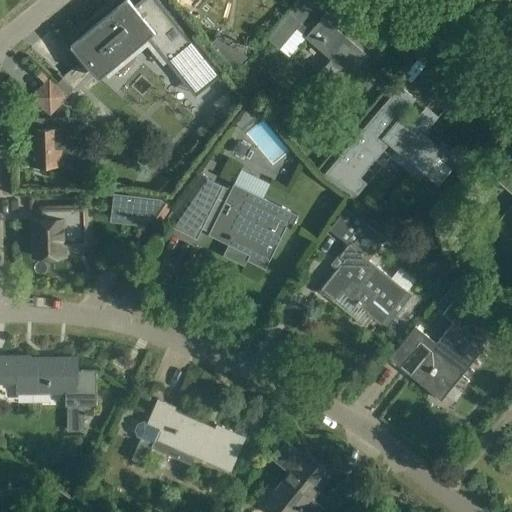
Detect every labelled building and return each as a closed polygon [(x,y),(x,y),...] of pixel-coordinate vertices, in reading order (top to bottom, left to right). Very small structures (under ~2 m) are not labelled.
[(88,32),(79,39),(87,48),(86,48),(97,62),(98,61),(105,70),(134,47),(135,47),(148,36),(155,44),(159,41),(172,56),(168,59),(195,92),(222,71),(194,37),(191,40),(157,0),(142,0),(129,11),(123,4),(124,4),(122,3),(87,32),(88,32)] [(319,2),(317,0),(299,0),(267,38),(279,49),(296,28),(331,59),(314,78),(329,91),(346,72),(351,75),(367,56),(375,62),(384,51),(331,6),(310,31),(301,23),(319,2)] [(67,96),(49,78),(31,97),(47,111),(53,111),(67,96)] [(383,104),(321,177),(349,202),(366,183),(360,177),(389,144),(424,175),(438,158),(452,170),(461,159),(442,142),(438,147),(424,134),(427,130),(434,121),(422,111),(415,119),(414,119),(411,123),(401,116),(415,99),(403,89),(399,86),(383,104)] [(252,101),(236,123),(242,131),(262,113),(252,101)] [(75,144),(74,118),(38,119),(37,129),(30,129),(31,165),(62,164),(61,151),(75,144)] [(511,193),(511,179),(500,169),(492,177),(511,194),(511,193)] [(230,190),(198,174),(165,222),(197,238),(205,223),(212,227),(208,234),(249,255),(247,260),(265,269),(286,225),(290,228),(297,214),(233,183),(230,190)] [(130,202),(130,193),(112,193),(112,203),(130,202)] [(171,206),(160,198),(147,218),(158,225),(171,206)] [(511,203),(494,224),(511,239),(511,237),(511,203)] [(40,220),(32,221),(33,257),(64,256),(64,244),(82,243),(82,206),(51,207),(39,207),(40,220)] [(334,273),(321,289),(352,314),(367,313),(380,324),(391,311),(399,317),(408,306),(400,299),(407,290),(363,255),(371,246),(375,249),(384,238),(348,209),(331,230),(347,243),(338,254),(344,260),(334,273)] [(454,258),(453,256),(441,266),(451,277),(458,271),(462,266),(454,258)] [(464,270),(454,282),(463,290),(474,278),(464,270)] [(402,342),(389,358),(400,366),(422,343),(431,350),(411,375),(441,399),(442,399),(438,396),(456,373),(460,376),(484,346),(472,335),(483,321),(465,307),(472,298),(453,283),(443,296),(451,302),(442,313),(453,322),(436,342),(415,326),(402,342)] [(29,358),(29,357),(0,356),(0,381),(17,381),(18,392),(65,391),(66,406),(71,406),(72,431),(84,431),(84,406),(96,405),(96,370),(77,370),(76,358),(29,358)] [(147,422),(144,421),(137,424),(134,430),(137,437),(140,438),(153,443),(151,448),(191,464),(195,455),(230,471),(245,437),(216,424),(215,428),(174,410),(175,407),(157,399),(147,422)] [(270,432),(264,448),(275,452),(282,437),(270,432)] [(153,443),(140,438),(131,459),(144,465),(151,448),(153,443)] [(303,455),(287,442),(276,456),(292,469),(264,503),(275,511),(320,511),(324,508),(310,497),(331,472),(306,452),(303,455)] [(24,469),(19,466),(11,479),(31,491),(39,478),(24,469)]
